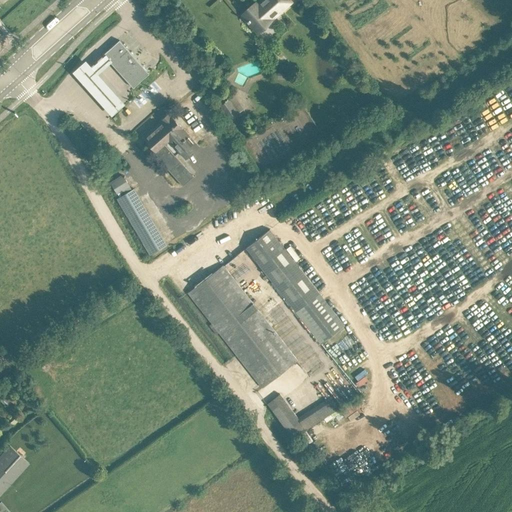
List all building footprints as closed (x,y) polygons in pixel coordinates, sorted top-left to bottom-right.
[(291,1),(290,0),(262,0),(258,4),(256,3),(243,15),(258,31),(291,1)] [(120,40),(104,54),(127,80),(130,84),(133,86),(134,87),(149,73),(148,72),(146,69),(144,67),(120,40)] [(98,68),(110,57),(103,50),(91,61),(86,54),(72,66),(112,110),(125,98),(98,68)] [(287,66),(287,75),(295,75),(295,66),(287,66)] [(229,120),(239,113),(229,99),(219,105),(229,120)] [(199,146),(176,120),(169,113),(162,120),(164,123),(153,133),(151,131),(148,133),(150,136),(146,139),(156,150),(153,152),(160,160),(165,165),(175,176),(183,185),(194,176),(186,167),(176,155),(181,151),(187,157),(199,146)] [(303,169),(299,164),(296,166),(295,166),(264,187),(269,194),(277,189),(278,190),(292,181),(292,180),(301,174),(299,171),(303,169)] [(133,189),(125,176),(125,175),(112,183),(120,197),(119,198),(151,254),(167,245),(135,188),(133,189)] [(296,311),(320,292),(270,229),(246,247),(296,311)] [(240,254),(227,263),(233,272),(246,263),(240,254)] [(267,320),(230,273),(224,265),(198,285),(196,284),(195,285),(196,287),(189,292),(263,387),(298,359),(272,327),(267,320)] [(361,384),(371,378),(366,371),(357,377),(361,384)] [(283,393),(270,402),(296,438),(340,406),(332,396),(301,418),(283,393)] [(0,400),(5,406),(10,401),(5,396),(0,399),(0,400)] [(0,495),(3,492),(29,463),(9,444),(0,454),(0,495)] [(1,501),(0,501),(0,511),(8,511),(10,511),(1,501)]
